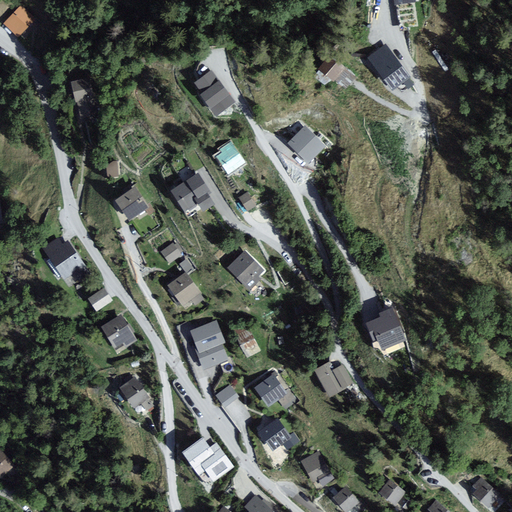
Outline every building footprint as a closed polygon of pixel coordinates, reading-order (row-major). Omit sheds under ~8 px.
[(41,38),(14,12),(2,25),(29,51),(41,38)] [(363,75),(336,56),(326,73),(352,92),(363,75)] [(239,105),(213,72),(195,85),(222,119),(239,105)] [(89,77),(71,82),(78,106),(95,102),(89,77)] [(306,120),(284,141),(307,165),(329,145),(306,120)] [(250,163),(235,144),(220,156),(235,175),(250,163)] [(198,173),(171,190),(185,211),(196,204),(202,213),(215,204),(208,194),(210,191),(198,173)] [(138,186),(119,201),(133,220),(153,205),(138,186)] [(261,208),(253,194),(242,201),(250,214),(261,208)] [(90,274),(67,243),(50,256),(72,287),(90,274)] [(181,255),(173,244),(162,252),(170,263),(181,255)] [(267,272),(247,252),(228,270),(248,290),(267,272)] [(202,293),(186,274),(171,286),(186,306),(202,293)] [(113,302),(104,290),(90,301),(100,314),(113,302)] [(380,316),(364,322),(372,340),(376,338),(382,352),(408,341),(393,305),(378,312),(380,316)] [(139,342),(122,317),(104,330),(122,355),(139,342)] [(217,321),(193,330),(202,355),(226,345),(217,321)] [(249,324),(235,331),(251,359),(264,351),(249,324)] [(226,345),(202,355),(208,371),(232,362),(226,345)] [(330,363),(317,371),(335,399),(348,391),(336,372),(330,363)] [(355,386),(343,367),(336,372),(348,391),(355,386)] [(271,368),(251,383),(271,409),(280,402),(283,408),(294,400),(271,368)] [(151,399),(134,379),(119,391),(137,412),(151,399)] [(217,398),(243,432),(255,423),(239,401),(242,398),(233,386),(217,398)] [(289,435),(278,420),(262,434),(279,453),(285,447),(293,440),(289,435)] [(301,443),(292,433),(289,435),(293,440),(285,447),(290,454),(301,443)] [(201,436),(181,451),(207,488),(236,468),(218,442),(209,448),(201,436)] [(0,452),(0,472),(4,476),(15,467),(0,452)] [(331,476),(317,454),(304,462),(317,484),(331,476)] [(505,495),(483,478),(473,492),(492,510),(505,495)] [(411,496),(393,480),(382,494),(401,510),(411,496)] [(352,511),(359,505),(346,489),(336,499),(347,511),(352,511)] [(273,511),(256,497),(246,508),(250,511),(273,511)] [(452,511),(441,503),(434,511),(452,511)]
